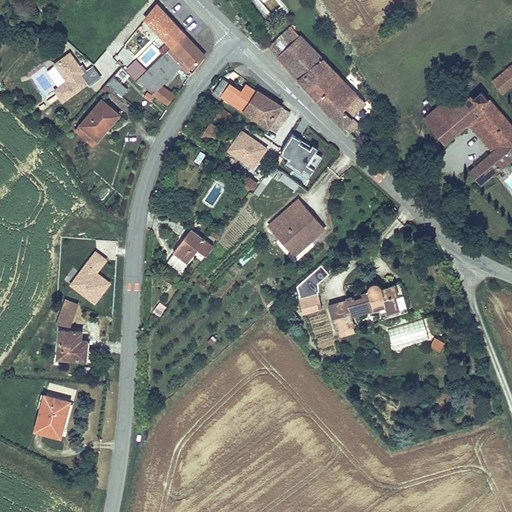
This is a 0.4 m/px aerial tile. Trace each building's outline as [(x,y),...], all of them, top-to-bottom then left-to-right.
[(191,67),(206,54),(157,1),(142,15),(167,41),(171,46),(185,61),(191,67)] [(268,46),(317,100),(343,77),(324,56),(300,33),(299,34),(290,26),(268,46)] [(164,51),(171,46),(167,41),(160,47),(164,51)] [(185,61),(171,46),(164,51),(135,78),(152,91),(160,83),(180,65),(185,61)] [(88,84),(81,73),(83,71),(70,52),(54,64),(66,80),(53,89),(62,102),(88,84)] [(191,67),(185,61),(180,65),(186,72),(191,67)] [(502,93),(511,84),(511,67),(510,65),(491,81),(502,93)] [(107,83),(122,96),(129,88),(113,75),(107,83)] [(225,96),(246,110),(260,90),(252,85),(247,92),(227,77),(214,94),(223,100),(225,96)] [(353,117),(367,102),(343,77),(317,100),(349,133),(359,123),(353,117)] [(167,104),(175,94),(160,83),(152,91),(151,92),(167,104)] [(469,170),(483,185),(497,172),(510,162),(511,159),(511,122),(481,88),(473,96),(471,93),(457,105),(432,127),(446,143),(469,123),(478,115),(502,141),(492,150),(469,170)] [(246,110),(256,117),(271,97),(260,90),(246,110)] [(448,96),(423,117),(432,127),(457,105),(448,96)] [(120,112),(102,97),(93,108),(111,123),(120,112)] [(271,97),(256,117),(270,126),(277,115),(284,105),(271,97)] [(277,115),(285,121),(293,110),(284,105),(277,115)] [(232,114),(222,107),(215,117),(226,124),(232,114)] [(111,123),(93,108),(79,124),(97,139),(111,123)] [(270,126),(278,131),(285,121),(277,115),(270,126)] [(469,123),(492,150),(502,141),(478,115),(469,123)] [(209,122),(200,135),(210,142),(220,128),(209,122)] [(253,169),(269,147),(242,128),(226,150),(253,169)] [(314,147),(296,134),(283,152),(291,158),(287,163),(308,179),(324,158),(317,153),(321,149),(315,145),(314,147)] [(193,159),(198,165),(206,158),(201,152),(193,159)] [(511,173),(511,164),(510,162),(497,172),(504,180),(511,173)] [(278,171),(273,178),(294,191),(299,184),(278,171)] [(259,181),(247,173),(241,182),(254,190),(259,181)] [(262,180),(254,192),(258,195),(266,184),(262,180)] [(298,197),(268,223),(296,254),(325,228),(298,197)] [(205,254),(213,243),(191,227),(172,251),(174,252),(165,263),(179,273),(198,249),(205,254)] [(94,251),(68,286),(94,306),(111,283),(98,274),(108,261),(94,251)] [(356,325),(353,313),(378,306),(381,314),(400,308),(395,293),(399,292),(396,281),(384,285),(383,283),(382,282),(381,281),(379,280),(378,280),(376,280),(374,280),(371,281),(370,283),(368,285),(368,287),(368,289),(346,294),(346,297),(329,302),(336,330),(338,330),(354,326),(356,325)] [(317,289),(298,294),(303,312),(322,307),(317,289)] [(79,303),(65,298),(56,322),(70,327),(79,303)] [(159,318),(166,308),(159,303),(151,313),(159,318)] [(58,326),(56,357),(87,360),(88,338),(82,337),(82,328),(58,326)] [(355,332),(354,326),(338,330),(340,336),(355,332)] [(430,346),(440,350),(445,341),(435,336),(430,346)] [(61,438),(71,399),(43,392),(33,430),(61,438)]
